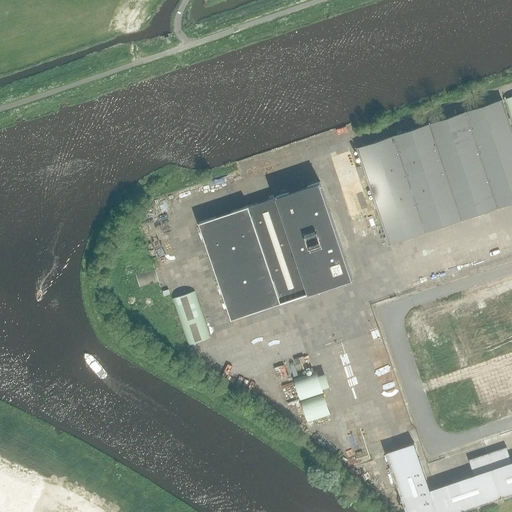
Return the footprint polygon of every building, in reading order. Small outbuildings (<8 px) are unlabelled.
[(357,148),(364,168),(389,243),(511,202),(511,130),(502,100),(357,148)] [(232,320),(281,303),(309,293),(309,294),(352,279),(320,182),(276,197),(249,207),(199,224),(232,320)] [(159,282),(156,269),(136,275),(140,288),(159,282)] [(511,300),(508,288),(497,292),(503,311),(511,307),(511,300)] [(210,338),(195,291),(172,298),(188,346),(210,338)] [(497,292),(486,296),(492,314),(503,311),(497,292)] [(511,307),(503,311),(509,330),(511,328),(511,307)] [(454,308),(436,315),(439,326),(458,319),(454,308)] [(503,311),(492,314),(498,333),(509,330),(503,311)] [(436,315),(417,321),(421,332),(439,326),(436,315)] [(458,319),(439,326),(443,337),(462,330),(458,319)] [(439,326),(421,332),(424,343),(443,337),(439,326)] [(462,330),(443,337),(447,348),(466,341),(462,330)] [(443,337),(424,343),(428,354),(447,348),(443,337)] [(466,341),(447,348),(451,359),(469,352),(466,341)] [(447,348),(428,354),(432,365),(451,359),(447,348)] [(469,352),(451,359),(454,370),(473,363),(469,352)] [(451,359),(432,365),(436,376),(454,370),(451,359)] [(286,362),(276,365),(278,378),(289,375),(286,362)] [(473,363),(454,370),(458,381),(477,375),(473,363)] [(308,420),(334,414),(325,381),(332,380),(328,366),(295,375),(308,420)] [(454,370),(436,376),(439,387),(458,381),(454,370)] [(477,375),(458,381),(462,392),(481,386),(477,375)] [(458,381),(439,387),(443,398),(462,392),(458,381)] [(481,386),(462,392),(466,403),(484,397),(481,386)] [(462,392),(443,398),(447,409),(466,403),(462,392)] [(484,397),(466,403),(469,414),(488,408),(484,397)] [(466,403),(447,409),(451,420),(469,414),(466,403)] [(404,511),(458,511),(511,494),(511,462),(510,463),(505,448),(487,454),(468,460),(473,475),(429,490),(413,443),(385,452),(404,511)]
